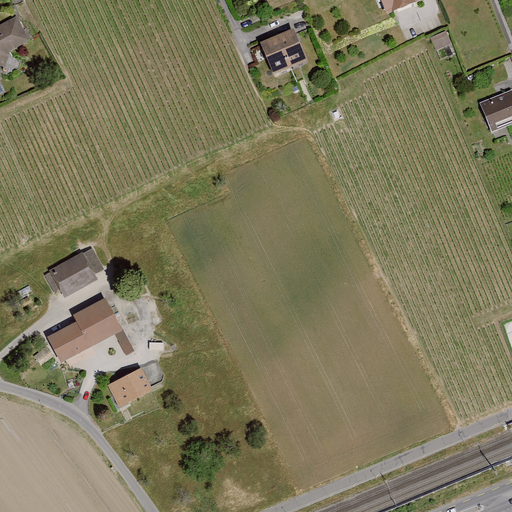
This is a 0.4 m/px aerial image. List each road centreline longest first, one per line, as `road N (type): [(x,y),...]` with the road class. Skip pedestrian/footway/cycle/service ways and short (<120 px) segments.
road 1 (residential): [(511,413),(270,511)]
road 2 (residential): [(151,511),(93,431),(62,407),(0,386)]
road 3 (unknown): [(0,359),(34,322),(101,282)]
